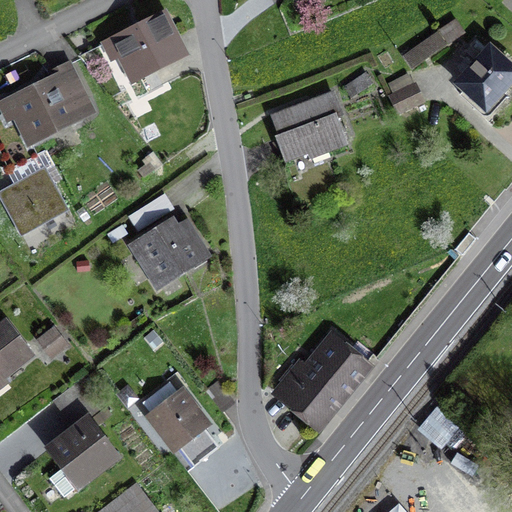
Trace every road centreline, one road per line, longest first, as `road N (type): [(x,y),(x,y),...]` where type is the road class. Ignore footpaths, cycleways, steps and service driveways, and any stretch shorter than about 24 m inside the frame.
road 1 (residential): [(203,0),(240,193),(251,334),(247,405),(257,437),(304,494)]
road 2 (secondary): [(304,494),(511,239)]
road 3 (residential): [(111,0),(0,55)]
